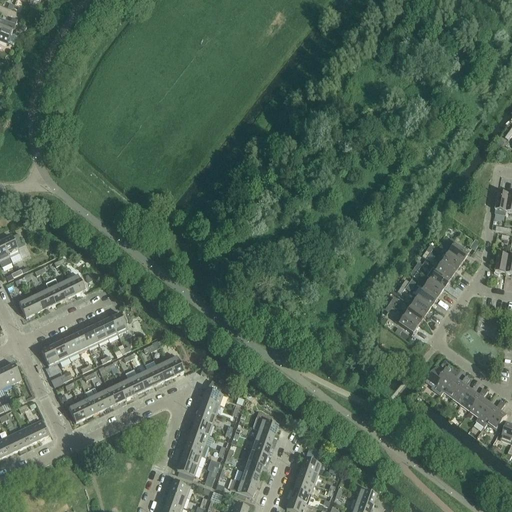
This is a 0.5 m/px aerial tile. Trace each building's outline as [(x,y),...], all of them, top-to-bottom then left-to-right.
[(12,28),(4,24),(0,34),(0,42),(8,46),(8,45),(12,36),(17,22),(12,20),(11,23),(13,26),(12,28)] [(12,36),(8,45),(14,47),(17,38),(12,36)] [(502,153),(507,146),(500,141),(495,148),(502,153)] [(496,212),(507,214),(510,197),(499,195),(496,212)] [(443,237),(439,234),(434,241),(438,243),(443,237)] [(17,251),(12,239),(2,244),(12,265),(23,260),(30,257),(26,247),(17,251)] [(443,251),(448,255),(462,265),(469,255),(455,246),(456,244),(450,240),(443,251)] [(12,265),(2,244),(0,244),(0,266),(2,270),(12,265)] [(430,246),(426,252),(430,255),(434,249),(430,246)] [(426,261),(430,255),(426,252),(422,259),(426,261)] [(448,255),(442,264),(456,274),(462,265),(448,255)] [(495,274),(506,276),(509,259),(499,257),(495,274)] [(418,264),(414,270),(417,273),(422,267),(418,264)] [(456,274),(442,264),(436,273),(450,282),(456,274)] [(413,279),(417,273),(414,270),(409,276),(413,279)] [(450,282),(436,273),(432,270),(426,279),(429,282),(444,291),(450,282)] [(78,277),(67,282),(75,298),(85,293),(78,277)] [(56,282),(46,286),(48,291),(56,307),(65,302),(58,286),(56,282)] [(67,282),(58,286),(65,302),(75,298),(67,282)] [(406,282),(401,288),(405,291),(409,284),(406,282)] [(444,291),(429,282),(423,290),(437,300),(444,291)] [(401,288),(397,294),(401,297),(405,291),(401,288)] [(437,300),(423,290),(417,299),(431,309),(437,300)] [(48,291),(38,295),(46,312),(56,307),(48,291)] [(38,295),(28,300),(36,316),(46,312),(38,295)] [(397,302),(393,299),(389,306),(393,308),(397,302)] [(431,309),(417,299),(411,308),(425,318),(431,309)] [(26,321),(36,316),(28,300),(18,305),(26,321)] [(389,306),(384,312),(388,314),(393,308),(389,306)] [(425,318),(411,308),(405,317),(419,327),(425,318)] [(419,327),(405,317),(401,314),(395,323),(398,326),(412,336),(419,327)] [(120,316),(110,321),(118,337),(128,332),(120,316)] [(110,321),(100,326),(108,342),(118,337),(110,321)] [(100,326),(91,330),(98,346),(108,342),(100,326)] [(91,330),(81,335),(88,351),(98,346),(91,330)] [(81,335),(71,340),(79,356),(88,351),(81,335)] [(71,340),(61,344),(69,360),(79,356),(71,340)] [(61,344),(52,349),(59,365),(69,360),(61,344)] [(52,349),(41,354),(49,370),(59,365),(52,349)] [(176,358),(166,363),(174,379),(184,374),(176,358)] [(166,363),(157,368),(164,384),(174,379),(166,363)] [(14,367),(4,371),(12,387),(22,382),(14,367)] [(157,368),(147,372),(154,388),(164,384),(157,368)] [(444,394),(455,380),(448,375),(451,372),(447,368),(444,372),(446,373),(444,375),(435,387),(444,394)] [(435,387),(444,375),(437,369),(426,384),(434,390),(435,387)] [(4,371),(0,373),(0,388),(2,392),(12,387),(4,371)] [(134,372),(125,376),(128,381),(127,382),(135,398),(145,393),(137,377),(136,377),(134,372)] [(147,372),(137,377),(145,393),(154,388),(147,372)] [(60,379),(51,384),(54,390),(58,388),(63,385),(61,381),(60,379)] [(461,385),(455,380),(444,394),(453,401),(464,386),(461,385)] [(464,386),(453,401),(462,407),(472,393),(466,388),(468,384),(464,381),(461,385),(464,386)] [(127,382),(117,386),(125,402),(135,398),(127,382)] [(206,391),(202,402),(219,408),(223,397),(219,396),(222,390),(212,384),(207,391),(206,391)] [(117,386),(108,391),(115,407),(125,402),(117,386)] [(105,412),(98,396),(95,390),(85,395),(88,400),(96,416),(105,412)] [(108,391),(98,396),(105,412),(115,407),(108,391)] [(481,399),(479,397),(472,393),(462,407),(471,414),(481,399)] [(481,399),(471,414),(479,420),(490,405),(483,401),(486,397),(481,394),(479,397),(481,399)] [(88,400),(78,405),(86,421),(96,416),(88,400)] [(219,408),(202,402),(199,412),(216,418),(219,408)] [(76,426),(86,421),(78,405),(68,410),(76,426)] [(490,405),(479,420),(476,424),(485,430),(488,426),(498,412),(496,410),(490,405)] [(498,412),(488,426),(497,433),(508,419),(501,413),(503,410),(499,407),(496,410),(498,412)] [(216,418),(199,412),(195,422),(212,428),(216,418)] [(256,420),(253,431),(257,433),(274,439),(278,428),(256,420)] [(212,428),(195,422),(192,432),(209,438),(212,428)] [(41,423),(31,428),(39,444),(49,439),(41,423)] [(501,442),(511,446),(511,444),(511,427),(507,426),(501,442)] [(31,428),(21,433),(29,448),(39,444),(31,428)] [(209,438),(192,432),(188,443),(205,449),(209,438)] [(21,433),(12,437),(19,453),(29,448),(21,433)] [(274,439),(257,433),(254,443),(271,449),(274,439)] [(12,437),(2,442),(9,458),(19,453),(12,437)] [(2,442),(0,442),(0,461),(9,458),(2,442)] [(210,450),(205,449),(188,443),(184,453),(201,459),(206,461),(210,450)] [(271,449),(254,443),(250,453),(267,459),(271,449)] [(310,452),(308,459),(320,463),(322,457),(310,452)] [(184,453),(181,463),(198,469),(201,459),(184,453)] [(267,459),(250,453),(247,463),(263,469),(267,459)] [(305,461),(301,471),(318,477),(322,467),(305,461)] [(181,463),(177,474),(194,480),(198,469),(181,463)] [(263,469),(247,463),(243,473),(260,479),(263,469)] [(301,471),(297,481),(314,487),(318,477),(301,471)] [(237,472),(234,482),(239,484),(256,490),(260,479),(243,473),(243,474),(237,472)] [(314,487),(297,481),(294,492),(311,498),(314,487)] [(256,490),(239,484),(234,482),(230,492),(252,500),(256,490)] [(173,484),(170,495),(187,500),(190,490),(173,484)] [(376,497),(360,491),(356,502),(373,508),(376,497)] [(294,492),(290,502),(307,508),(311,498),(294,492)] [(187,500),(170,495),(166,505),(183,511),(187,500)] [(305,511),(307,508),(290,502),(286,511),(305,511)] [(371,511),(373,508),(356,502),(352,511),(371,511)] [(229,511),(252,511),(254,508),(239,503),(238,507),(232,505),(229,511)]
